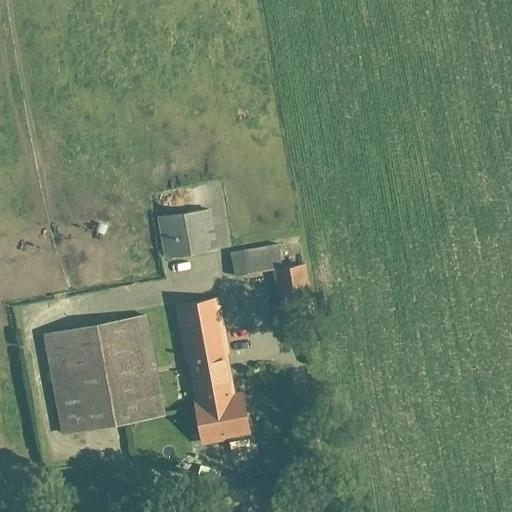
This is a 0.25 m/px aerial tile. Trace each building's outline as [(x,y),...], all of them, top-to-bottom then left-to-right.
[(160,219),(168,263),(218,255),(211,211),(160,219)] [(99,254),(103,261),(111,267),(127,267),(137,256),(139,244),(135,235),(123,228),(110,229),(103,234),(99,242),(99,254)] [(231,252),(235,278),(286,269),(281,243),(231,252)] [(136,267),(138,290),(160,288),(157,265),(136,267)] [(277,277),(287,324),(317,318),(307,270),(277,277)] [(222,302),(175,312),(205,450),(252,440),(222,302)] [(147,319),(44,340),(64,441),(168,420),(147,319)]
